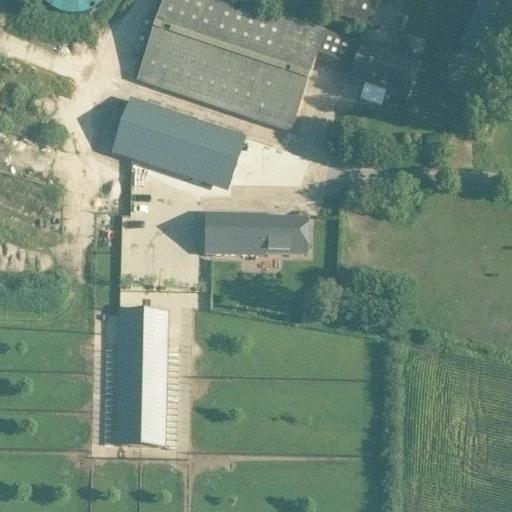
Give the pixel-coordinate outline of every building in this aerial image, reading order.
[(40,0),(41,1),(44,5),(49,9),(52,11),(57,14),(61,16),(66,17),(72,18),(80,17),(84,16),(90,14),(94,12),(98,9),(104,4),(107,0),(40,0)] [(226,0),(162,0),(135,81),(292,134),(316,62),(346,72),(356,43),(226,0)] [(380,0),(286,0),(371,28),(380,0)] [(460,47),(490,61),(510,17),(481,3),(460,47)] [(417,67),(413,65),(416,57),(365,40),(352,80),(407,98),(417,67)] [(471,80),(481,60),(467,54),(458,73),(471,80)] [(112,155),(205,186),(208,179),(230,186),(245,141),(130,102),(112,155)] [(260,259),(260,257),(308,257),(308,221),(261,221),(261,217),(205,217),(204,258),(260,259)] [(149,316),(119,315),(116,448),(164,449),(167,325),(149,325),(149,316)]
